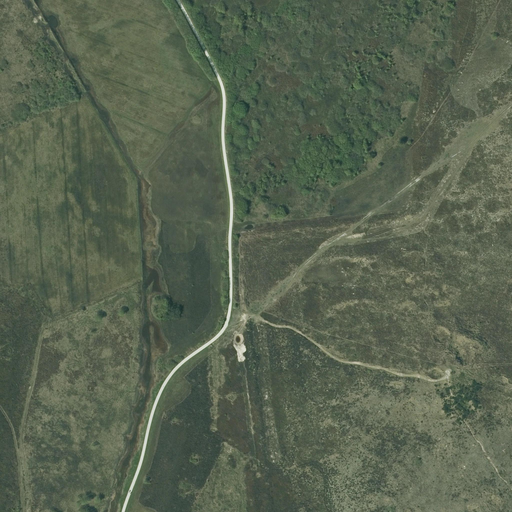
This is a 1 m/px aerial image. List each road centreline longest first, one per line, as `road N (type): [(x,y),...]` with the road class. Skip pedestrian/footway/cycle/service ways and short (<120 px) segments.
road 1 (track): [(511,107),(355,226),(254,318)]
road 2 (track): [(226,322),(257,318),(363,367),(427,380),(449,376)]
